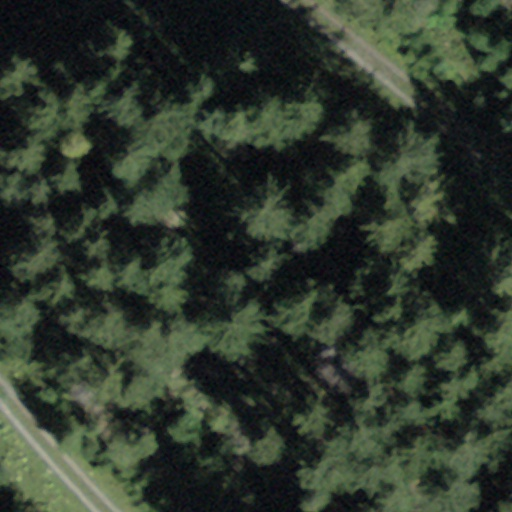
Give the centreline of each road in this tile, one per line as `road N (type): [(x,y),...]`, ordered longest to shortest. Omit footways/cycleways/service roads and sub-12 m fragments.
road 1 (track): [(511,150),(285,0)]
road 2 (track): [(0,406),(111,511)]
